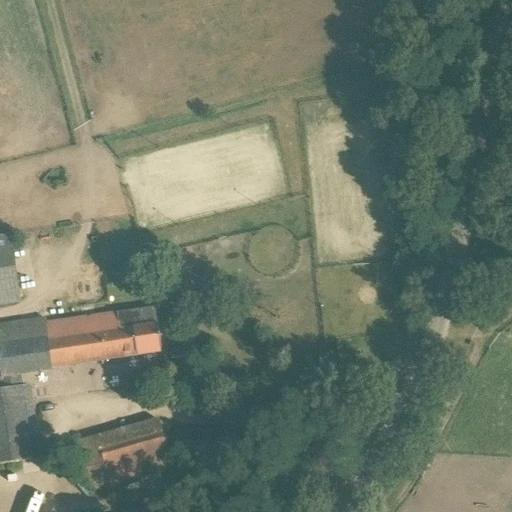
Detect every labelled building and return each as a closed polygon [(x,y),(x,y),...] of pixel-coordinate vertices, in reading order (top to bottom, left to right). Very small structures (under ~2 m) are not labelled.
[(12,235),(0,237),(0,303),(22,301),(12,235)] [(0,380),(2,380),(3,389),(22,387),(20,374),(58,369),(58,365),(161,349),(158,325),(157,325),(155,308),(46,323),(45,318),(0,324),(0,380)] [(193,367),(191,352),(171,353),(173,369),(193,367)] [(3,389),(0,389),(0,464),(38,459),(27,386),(22,387),(3,389)] [(108,481),(110,486),(172,469),(168,455),(186,450),(181,432),(162,437),(157,420),(72,443),(84,488),(108,481)]
